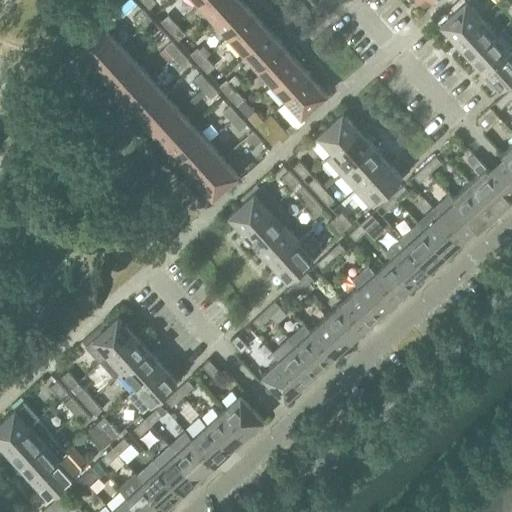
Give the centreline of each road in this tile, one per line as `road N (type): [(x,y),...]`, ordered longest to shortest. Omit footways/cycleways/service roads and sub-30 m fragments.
road 1 (residential): [(511,223),(290,426)]
road 2 (tertiary): [(324,466),(511,297)]
road 3 (residential): [(511,179),(345,9)]
road 4 (residential): [(290,426),(146,275)]
road 5 (residential): [(290,426),(194,511)]
